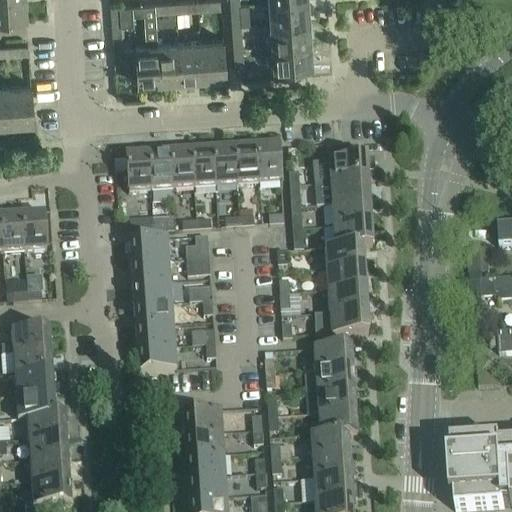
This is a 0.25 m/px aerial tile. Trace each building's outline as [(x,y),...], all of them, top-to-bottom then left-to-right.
[(25,15),(24,0),(0,0),(0,18),(26,17),(26,15),(25,15)] [(202,0),(203,9),(220,8),(219,0),(202,0)] [(270,23),(307,21),(305,0),(293,0),(269,2),(270,23)] [(176,11),(183,11),(193,10),(192,1),(175,2),(176,11)] [(153,3),(154,13),(171,12),(170,2),(153,3)] [(143,4),(131,5),(132,14),(143,14),(144,25),(152,25),(155,24),(154,13),(153,3),(149,4),(143,4)] [(120,25),(132,24),(131,5),(118,6),(120,25)] [(230,26),(240,25),(239,9),(229,9),(230,26)] [(272,45),(309,43),(307,21),(270,23),(272,45)] [(135,44),(134,44),(137,83),(138,83),(138,82),(159,80),(156,43),(155,24),(152,25),(144,25),(145,44),(135,45),(135,44)] [(232,48),(241,47),(240,30),(231,31),(232,48)] [(223,77),(225,77),(222,38),(221,38),(221,39),(200,40),(202,77),(223,76),(223,77)] [(181,79),(202,77),(200,40),(178,42),(181,79)] [(159,80),(181,79),(178,42),(156,43),(159,80)] [(310,64),(309,43),(272,45),(273,66),(272,66),(273,67),(311,65),(311,63),(310,64)] [(4,55),(19,54),(21,54),(20,45),(3,46),(4,55)] [(233,69),(242,69),(243,69),(242,52),(232,53),(233,69)] [(32,122),(30,83),(29,83),(29,84),(8,86),(10,123),(31,121),(31,122),(32,122)] [(0,123),(10,123),(8,86),(0,86),(0,123)] [(257,187),(280,186),(277,148),(255,149),(257,187)] [(236,189),(257,187),(255,149),(233,151),(236,189)] [(317,165),(313,167),(314,181),(317,181),(318,188),(329,188),(367,185),(366,174),(371,174),(374,171),(373,162),(365,162),(357,163),(356,150),(326,152),(327,164),(317,165)] [(214,190),(236,189),(233,151),(211,152),(214,190)] [(146,157),(147,156),(146,152),(133,153),(133,157),(125,158),(127,196),(149,195),(146,157)] [(192,192),(214,190),(211,152),(190,154),(192,192)] [(171,193),(192,192),(190,154),(168,155),(171,193)] [(149,195),(171,193),(168,155),(147,156),(146,157),(149,195)] [(289,190),(298,190),(297,176),(288,176),(289,190)] [(330,209),(368,207),(367,185),(329,188),(330,209)] [(290,205),(299,204),(298,190),(289,190),(290,205)] [(332,231),(370,228),(368,207),(330,209),(332,231)] [(24,255),(45,254),(43,216),(21,217),(24,255)] [(0,229),(2,257),(24,255),(21,217),(0,218),(0,229)] [(268,228),(283,227),(282,218),(268,219),(268,228)] [(291,233),(301,233),(300,218),(291,219),(291,233)] [(238,230),(253,229),(252,220),(238,221),(238,230)] [(224,231),(238,230),(238,221),(224,222),(224,231)] [(130,238),(150,237),(152,237),(151,227),(152,227),(152,222),(129,223),(130,238)] [(195,233),(205,233),(210,232),(209,223),(195,224),(195,233)] [(181,235),(195,233),(195,224),(181,226),(181,235)] [(152,237),(167,236),(166,226),(152,227),(151,227),(152,237)] [(511,227),(498,229),(500,251),(511,249),(511,227)] [(371,250),(370,228),(332,231),(333,251),(333,252),(361,250),(362,251),(371,250)] [(292,247),(302,247),(301,233),(291,233),(292,247)] [(185,264),(208,262),(207,248),(206,240),(194,241),(194,250),(184,251),(185,264)] [(130,267),(168,265),(166,242),(128,245),(130,267)] [(363,271),(362,251),(361,250),(333,252),(333,251),(323,251),(325,274),(363,271)] [(487,251),(468,252),(470,275),(481,274),(480,259),(488,259),(487,251)] [(277,269),(286,268),(285,254),(276,255),(277,269)] [(186,281),(209,280),(208,262),(185,264),(186,281)] [(131,289),(169,287),(168,265),(130,267),(131,289)] [(327,295),(364,293),(363,271),(325,274),(327,295)] [(511,280),(480,283),(481,301),(495,301),(495,304),(511,302),(511,280)] [(279,299),(287,298),(287,284),(278,285),(279,299)] [(133,310),(171,308),(169,287),(131,289),(133,310)] [(201,306),(211,305),(210,291),(200,291),(187,292),(188,306),(201,306)] [(328,317),(366,314),(364,293),(327,295),(328,317)] [(27,305),(41,304),(40,295),(26,296),(27,305)] [(12,306),(27,305),(26,296),(11,297),(12,306)] [(279,313),(288,312),(287,298),(279,299),(279,313)] [(202,319),(211,319),(211,305),(201,306),(202,319)] [(134,332),(172,330),(171,308),(133,310),(134,332)] [(329,324),(314,325),(315,340),(330,339),(367,337),(366,314),(328,317),(329,324)] [(282,343),(291,342),(290,328),(281,328),(282,343)] [(136,354),(174,351),(172,330),(134,332),(136,354)] [(1,358),(50,355),(48,333),(10,335),(11,348),(0,349),(1,358)] [(511,333),(497,335),(498,336),(498,349),(499,357),(511,355),(511,333)] [(204,349),(214,348),(213,334),(203,334),(204,349)] [(498,336),(489,337),(490,350),(498,349),(498,336)] [(205,363),(215,362),(214,348),(204,349),(205,363)] [(314,376),(352,373),(350,350),(312,353),(314,376)] [(137,376),(175,373),(174,351),(136,354),(137,376)] [(51,377),(50,355),(1,358),(1,359),(12,358),(13,379),(51,377)] [(272,364),(263,364),(264,379),(273,379),(272,364)] [(315,397),(353,395),(352,373),(314,376),(315,397)] [(15,401),(53,398),(51,377),(13,379),(15,401)] [(265,393),(274,392),(273,379),(264,379),(265,393)] [(317,419),(355,416),(353,395),(315,397),(317,419)] [(16,423),(26,423),(26,422),(54,420),(54,418),(53,398),(15,401),(16,423)] [(267,422),(276,422),(275,407),(266,407),(267,422)] [(183,439),(221,437),(219,415),(182,417),(183,439)] [(356,438),(355,416),(317,419),(318,438),(346,438),(347,439),(356,438)] [(27,442),(65,440),(64,418),(54,418),(54,420),(26,422),(26,423),(27,442)] [(251,435),(261,434),(260,420),(251,421),(251,435)] [(268,436),(277,435),(276,422),(267,422),(268,436)] [(253,449),(262,448),(261,434),(251,435),(253,449)] [(185,461),(222,458),(221,437),(183,439),(185,461)] [(310,462),(348,460),(347,439),(346,438),(318,438),(309,439),(310,462)] [(29,464),(67,461),(65,440),(27,442),(29,464)] [(511,447),(500,448),(499,442),(451,445),(452,459),(448,459),(451,500),(455,500),(455,511),(483,511),(511,510),(511,447)] [(270,465),(280,464),(279,450),(269,450),(270,465)] [(186,482),(224,480),(222,458),(185,461),(186,482)] [(312,483),(350,481),(348,460),(310,462),(312,483)] [(30,485),(68,482),(67,461),(29,464),(30,485)] [(255,478),(264,477),(263,463),(254,464),(255,478)] [(271,479),(280,478),(280,464),(270,465),(271,479)] [(255,493),(265,492),(264,477),(255,478),(255,493)] [(188,504),(225,501),(224,480),(186,482),(188,504)] [(313,505),(351,503),(350,481),(312,483),(313,505)] [(24,511),(62,511),(62,506),(70,506),(68,482),(30,485),(32,507),(24,508),(24,511)] [(273,508),(282,507),(281,493),(272,493),(273,508)] [(226,511),(225,501),(188,504),(188,511),(226,511)] [(313,511),(351,511),(351,503),(313,505),(313,511)]
